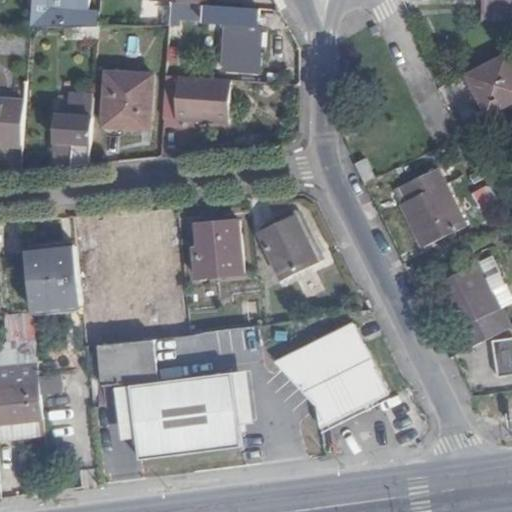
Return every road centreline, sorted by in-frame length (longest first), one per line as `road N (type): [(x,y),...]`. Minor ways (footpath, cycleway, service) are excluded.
road 1 (residential): [(467,472),(452,417),(326,164)]
road 2 (residential): [(0,196),(326,164)]
road 3 (primary): [(467,472),(157,511)]
road 4 (residential): [(443,136),(380,0)]
road 5 (residential): [(326,164),(322,39)]
